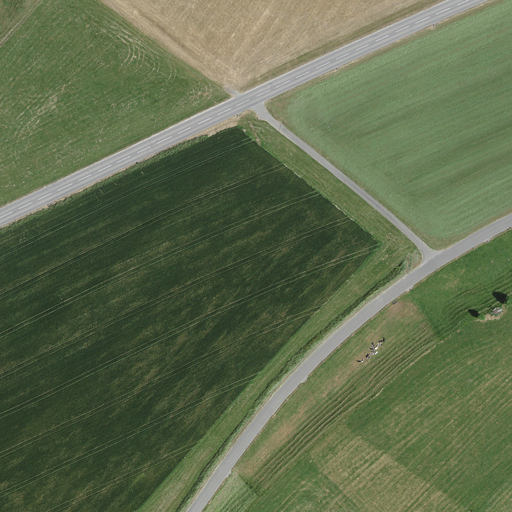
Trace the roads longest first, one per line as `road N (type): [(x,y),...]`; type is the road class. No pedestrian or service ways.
road 1 (unclassified): [(439,260),(312,361),(194,511)]
road 2 (tertiary): [(249,99),(0,217)]
road 3 (unclassified): [(439,260),(249,99)]
road 4 (tertiary): [(469,0),(249,99)]
